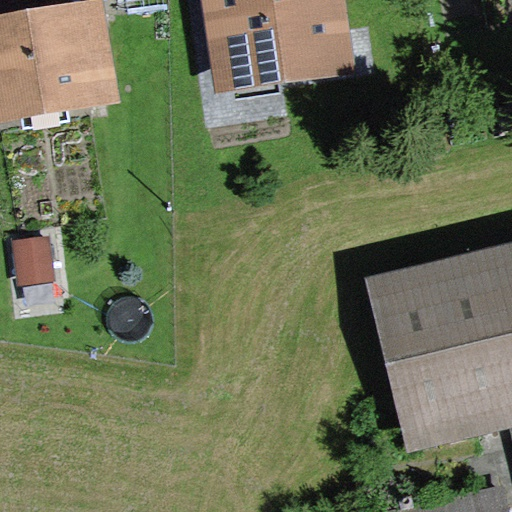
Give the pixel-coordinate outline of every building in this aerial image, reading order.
[(211,0),(223,80),(342,63),(332,0),(211,0)] [(102,52),(96,16),(0,31),(0,110),(93,95),(87,54),(102,52)] [(55,282),(54,243),(17,244),(19,283),(55,282)] [(511,259),(382,292),(418,438),(511,414),(511,259)] [(504,511),(499,490),(413,509),(410,497),(398,500),(400,511),(504,511)]
